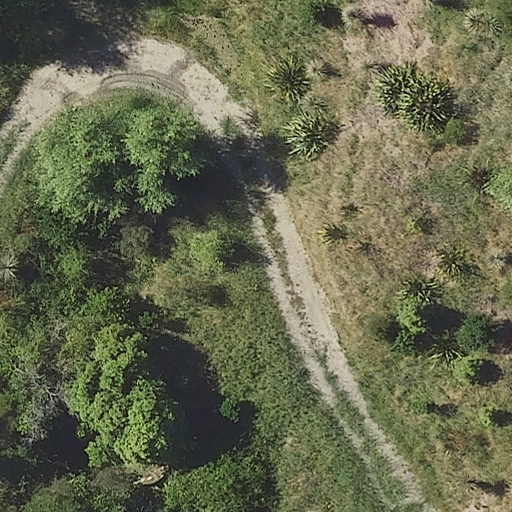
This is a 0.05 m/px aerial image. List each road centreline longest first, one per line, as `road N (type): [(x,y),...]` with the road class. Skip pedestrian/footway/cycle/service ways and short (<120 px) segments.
road 1 (track): [(435,511),(328,268),(295,107),(202,107)]
road 2 (unclassified): [(0,365),(75,193),(202,107)]
